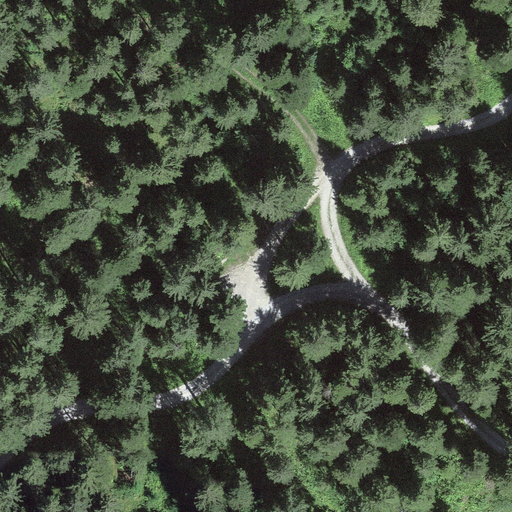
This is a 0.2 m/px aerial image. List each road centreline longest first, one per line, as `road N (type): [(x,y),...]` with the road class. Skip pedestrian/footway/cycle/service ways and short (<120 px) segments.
road 1 (track): [(0,460),(31,429),(76,406),(159,402),(200,383),(251,324),(284,301),(331,290),(370,295)]
road 2 (track): [(251,324),(257,276),(283,218),(337,170),(295,113),(164,0)]
road 3 (track): [(370,295),(333,236),(337,170),(383,141),(483,121),(511,105)]
road 4 (track): [(370,295),(410,330),(450,403),(511,455)]
